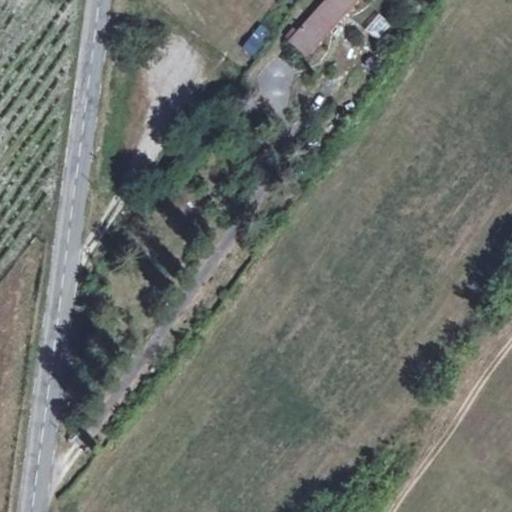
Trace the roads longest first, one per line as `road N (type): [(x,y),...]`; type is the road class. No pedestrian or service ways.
road 1 (secondary): [(98,0),(31,511)]
road 2 (track): [(201,59),(59,294)]
